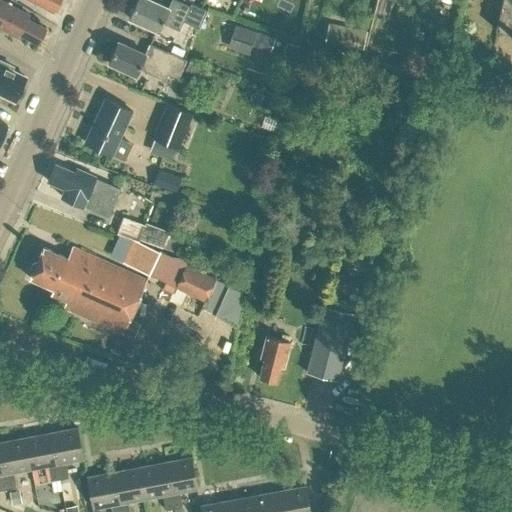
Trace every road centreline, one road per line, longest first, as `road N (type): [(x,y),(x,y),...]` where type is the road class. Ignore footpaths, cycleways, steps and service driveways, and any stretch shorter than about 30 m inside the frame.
road 1 (unclassified): [(511,474),(0,349)]
road 2 (unclassified): [(0,205),(95,0)]
